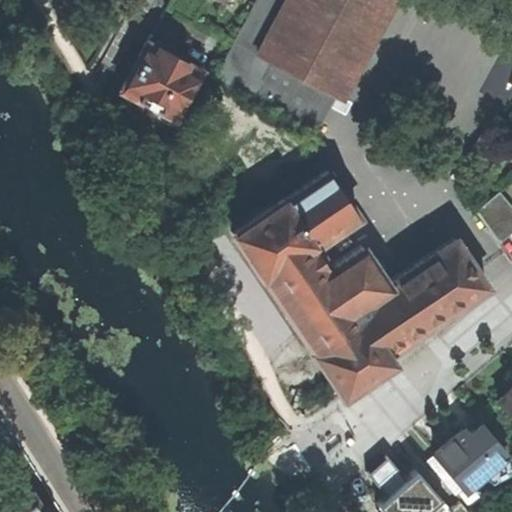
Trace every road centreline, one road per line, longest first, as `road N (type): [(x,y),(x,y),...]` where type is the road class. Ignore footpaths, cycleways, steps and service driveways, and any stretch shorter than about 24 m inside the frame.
road 1 (residential): [(511,289),(313,455)]
road 2 (residential): [(84,511),(0,378)]
